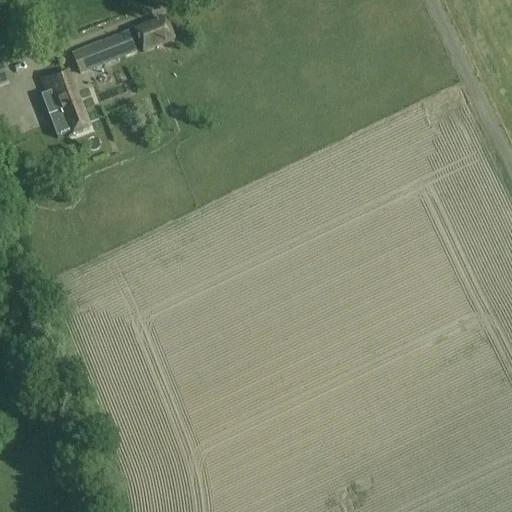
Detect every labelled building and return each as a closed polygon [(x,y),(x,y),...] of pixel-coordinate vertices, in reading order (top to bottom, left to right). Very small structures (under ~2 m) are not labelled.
[(167,21),(137,32),(146,55),(176,43),(167,21)] [(120,62),(135,56),(136,56),(127,34),(72,56),(80,74),(119,59),(120,62)] [(0,87),(9,84),(1,63),(0,63),(0,87)] [(65,72),(41,81),(46,95),(40,98),(55,140),(64,137),(65,139),(89,130),(65,72)] [(48,159),(56,178),(70,172),(63,153),(48,159)]
